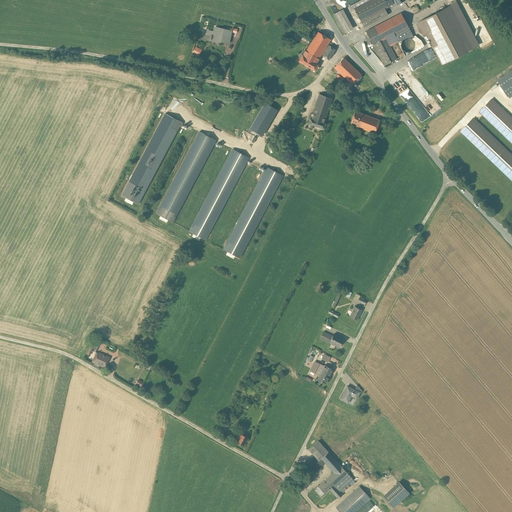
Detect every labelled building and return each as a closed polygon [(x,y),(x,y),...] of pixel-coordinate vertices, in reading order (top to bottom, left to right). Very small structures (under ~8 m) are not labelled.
[(354,8),(369,0),(362,0),(350,7),(352,10),(354,9),(354,8)] [(369,0),(354,8),(354,9),(361,22),(361,21),(384,9),(389,7),(388,6),(385,0),(369,0)] [(451,6),(417,24),(423,35),(427,33),(443,64),(473,48),(451,6)] [(387,15),(384,9),(361,21),(364,27),(387,15)] [(339,12),(334,14),(343,33),(348,30),(339,12)] [(373,45),(386,38),(389,46),(398,42),(396,39),(393,34),(408,27),(401,13),(366,31),(373,45)] [(231,31),(214,27),(213,32),(207,31),(207,35),(206,38),(207,40),(209,40),(211,38),(219,40),(218,42),(218,43),(219,41),(228,43),(231,34),(231,31)] [(412,34),(408,27),(393,34),(396,39),(398,42),(412,34)] [(318,32),(303,56),(315,64),(331,40),(318,32)] [(396,59),(389,46),(386,38),(373,45),(384,65),(396,59)] [(401,46),(401,48),(403,51),(405,52),(408,53),(411,52),(413,51),(415,48),(415,45),(415,42),(413,40),(411,38),(408,38),(405,39),(403,40),(401,43),(401,46)] [(483,48),(484,52),(494,48),(492,43),(483,48)] [(385,69),(368,44),(360,50),(377,75),(385,69)] [(329,45),(322,55),(329,60),(335,50),(329,45)] [(202,51),(196,47),(193,53),(198,56),(202,51)] [(410,61),(415,70),(434,58),(430,50),(410,61)] [(303,56),(302,56),(299,61),(314,70),(317,65),(315,64),(303,56)] [(361,75),(344,58),(334,68),(344,77),(352,85),(355,81),(361,75)] [(511,71),(498,81),(510,98),(511,96),(511,71)] [(397,73),(388,80),(400,95),(403,93),(406,97),(412,92),(415,96),(423,89),(418,82),(409,89),(397,73)] [(361,75),(355,81),(359,84),(365,78),(361,75)] [(332,98),(319,94),(312,114),(325,119),(332,98)] [(511,118),(491,99),(480,112),(511,142),(511,118)] [(278,110),(264,103),(249,129),(251,130),(262,136),(278,110)] [(379,120),(361,113),(355,111),(350,124),(374,133),(379,120)] [(165,114),(122,195),(138,204),(182,123),(165,114)] [(312,114),(310,118),(325,123),(327,119),(325,119),(312,114)] [(325,123),(310,118),(308,123),(324,129),(326,124),(325,123)] [(511,156),(473,119),(461,131),(511,179),(511,156)] [(199,132),(156,213),(173,222),(216,141),(199,132)] [(233,150),(190,232),(205,240),(248,158),(233,150)] [(267,168),(256,190),(224,250),(239,258),(282,176),(267,168)] [(337,295),(331,307),(332,308),(339,295),(337,295)] [(362,310),(354,306),(349,316),(357,320),(362,310)] [(338,314),(329,309),(327,313),(336,318),(338,314)] [(332,337),(323,332),(320,338),(330,343),(332,337)] [(343,339),(334,334),(332,337),(330,343),(339,347),(343,339)] [(87,353),(90,355),(92,351),(95,352),(100,342),(97,340),(98,339),(95,338),(87,353)] [(96,353),(92,362),(105,367),(109,358),(104,355),(104,356),(96,353)] [(318,366),(314,364),(310,371),(319,376),(322,371),(320,371),(322,366),(319,364),(318,366)] [(333,370),(325,366),(324,367),(322,371),(319,376),(318,379),(326,383),(333,370)] [(354,390),(347,386),(346,387),(347,387),(345,392),(344,392),(340,399),(347,403),(351,396),(356,398),(359,393),(354,390)] [(229,425),(224,423),(218,434),(223,436),(229,425)] [(240,434),(236,442),(244,446),(248,438),(240,434)] [(325,463),(332,457),(318,441),(309,449),(315,456),(303,466),(312,475),(325,463)] [(341,466),(332,457),(325,463),(334,473),(341,466)] [(334,473),(325,481),(314,490),(320,497),(329,489),(333,485),(347,473),(341,466),(334,473)] [(353,480),(347,473),(333,485),(339,492),(353,480)] [(339,492),(333,485),(329,489),(338,498),(342,495),(339,492)] [(400,485),(385,498),(393,507),(408,493),(400,485)] [(359,486),(336,506),(340,511),(353,511),(368,500),(370,498),(359,486)]
